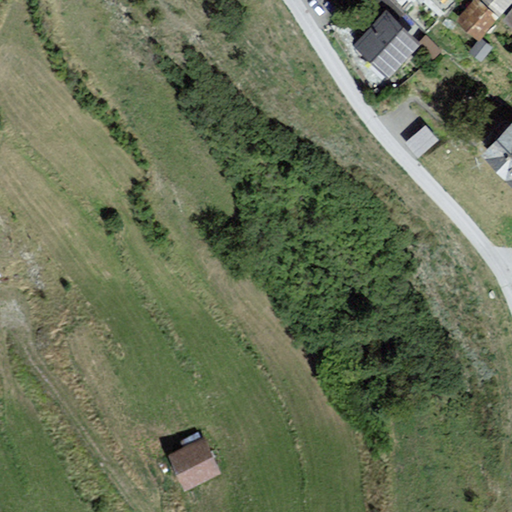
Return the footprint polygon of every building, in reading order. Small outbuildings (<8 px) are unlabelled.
[(509,0),(488,0),(499,10),(509,0)] [(495,15),(477,1),(460,22),(477,36),(495,15)] [(387,14),(361,43),(391,69),(417,40),(387,14)] [(491,47),(481,40),(471,53),(481,60),(491,47)] [(511,125),(484,152),(511,180),(511,125)] [(206,440),(175,454),(188,484),(219,471),(206,440)]
